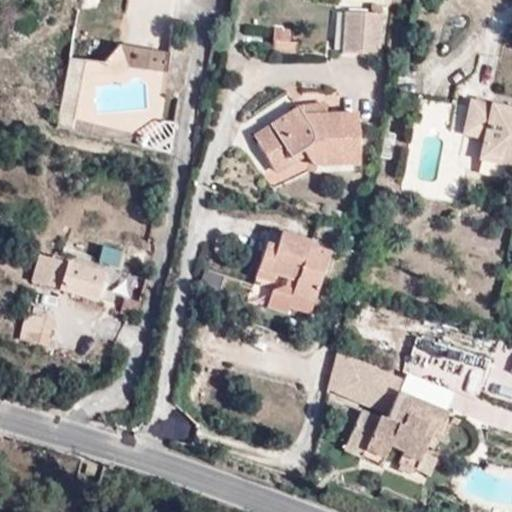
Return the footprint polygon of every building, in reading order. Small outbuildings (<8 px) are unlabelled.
[(341,51),(382,51),(381,9),(341,10),(341,51)] [(269,51),(295,54),(298,30),(273,26),(269,51)] [(316,93),(247,130),(280,190),(364,144),(343,106),(327,114),(316,93)] [(484,136),(491,101),(469,97),(463,131),(484,136)] [(511,159),(511,105),(491,101),(484,136),(480,154),(511,159)] [(251,281),(269,286),(265,301),(308,314),(330,241),(269,223),(251,281)] [(59,285),(66,259),(39,252),(32,278),(59,285)] [(106,270),(66,259),(59,285),(99,296),(106,270)] [(53,320),(26,315),(22,338),(49,343),(53,320)] [(480,400),(498,341),(461,330),(457,343),(416,330),(402,377),(480,400)] [(442,440),(446,405),(398,386),(400,374),(346,353),(332,351),(327,392),(359,405),(343,444),(343,448),(361,455),(384,458),(403,410),(397,466),(410,467),(429,474),(442,440)]
